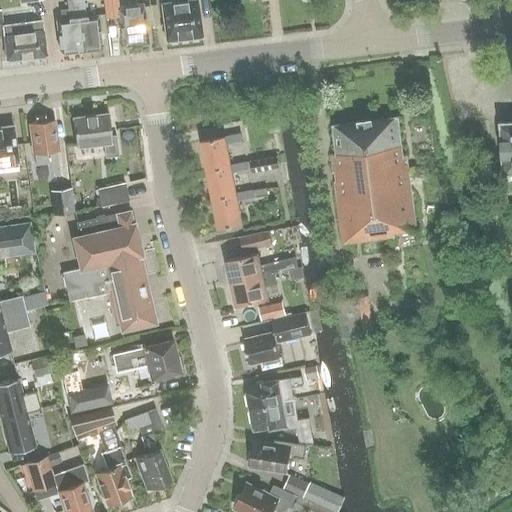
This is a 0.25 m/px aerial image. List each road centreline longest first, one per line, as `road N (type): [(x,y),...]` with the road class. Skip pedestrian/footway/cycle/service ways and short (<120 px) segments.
road 1 (tertiary): [(184,511),(210,447),(217,395),(168,203),(148,70)]
road 2 (secondary): [(148,70),(377,43)]
road 3 (secondary): [(0,88),(148,70)]
road 4 (secondary): [(377,43),(511,27)]
